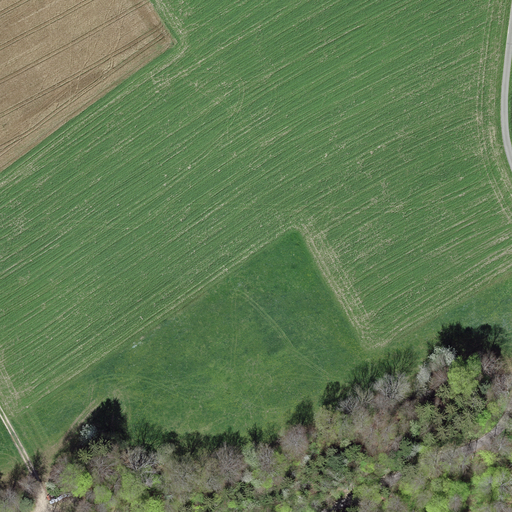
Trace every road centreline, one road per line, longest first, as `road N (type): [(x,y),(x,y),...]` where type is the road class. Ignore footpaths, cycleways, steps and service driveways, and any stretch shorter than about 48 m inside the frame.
road 1 (unclassified): [(511,408),(480,443),(327,511)]
road 2 (unclassified): [(511,24),(504,98),(511,162)]
